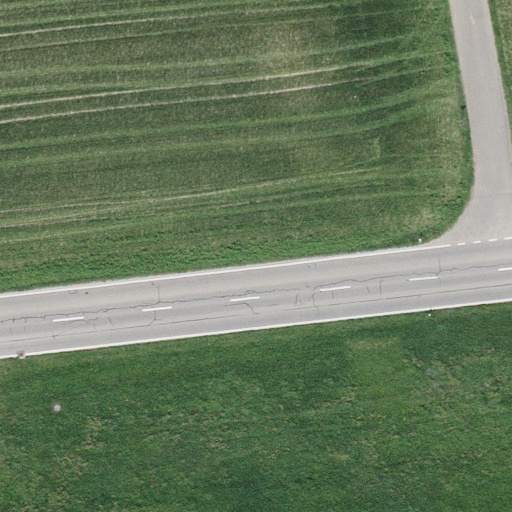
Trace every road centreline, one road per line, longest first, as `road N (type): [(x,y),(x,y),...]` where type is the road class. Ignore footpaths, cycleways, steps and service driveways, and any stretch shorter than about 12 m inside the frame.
road 1 (tertiary): [(0,325),(506,267)]
road 2 (unclassified): [(461,0),(506,267)]
